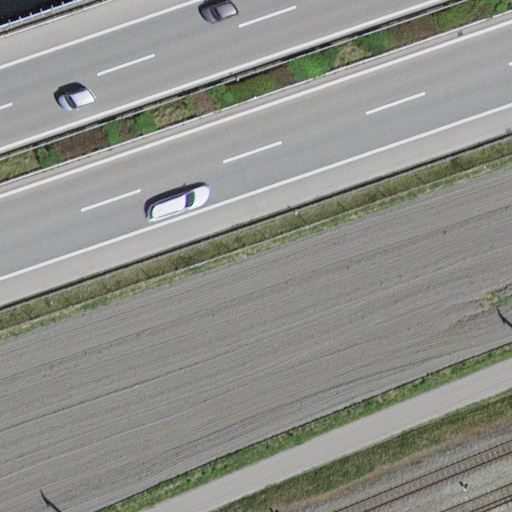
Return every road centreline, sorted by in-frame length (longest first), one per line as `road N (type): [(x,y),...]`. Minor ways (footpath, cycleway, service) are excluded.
road 1 (motorway): [(0,237),(511,62)]
road 2 (track): [(511,373),(174,511)]
road 3 (motorway): [(315,0),(0,107)]
